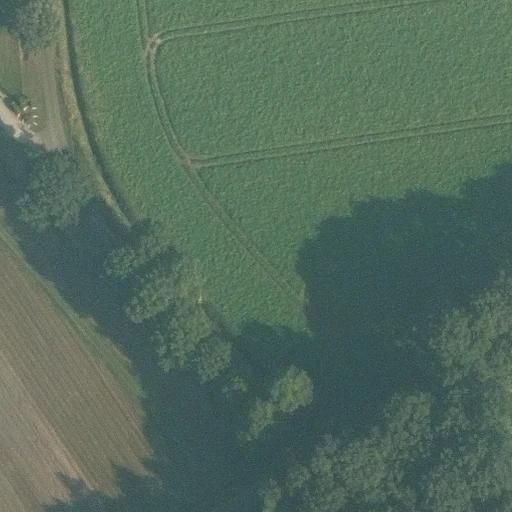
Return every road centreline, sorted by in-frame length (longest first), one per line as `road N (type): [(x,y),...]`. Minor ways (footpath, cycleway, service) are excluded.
road 1 (unclassified): [(282,469),(240,376),(101,214),(70,130),(57,0)]
road 2 (unclassified): [(282,469),(511,336)]
